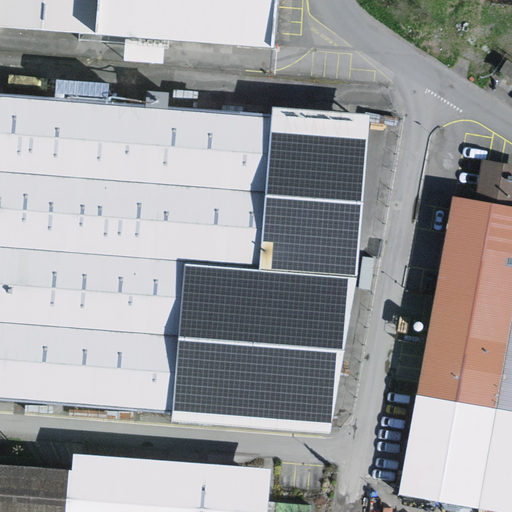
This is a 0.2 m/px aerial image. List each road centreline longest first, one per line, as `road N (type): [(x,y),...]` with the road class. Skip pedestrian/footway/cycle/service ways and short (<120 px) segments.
road 1 (unclassified): [(432,79),(362,432),(338,452),(0,425)]
road 2 (residential): [(333,0),(360,31),(432,79)]
